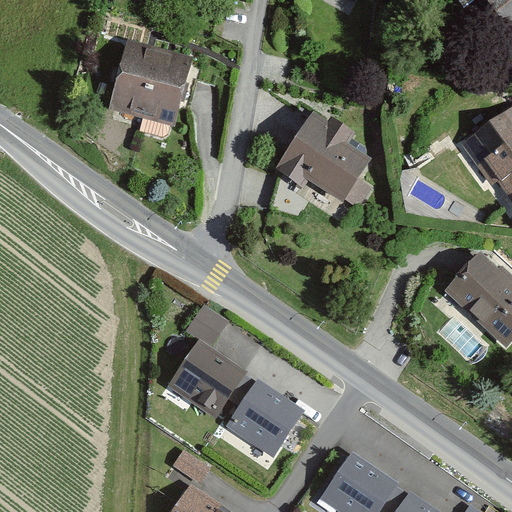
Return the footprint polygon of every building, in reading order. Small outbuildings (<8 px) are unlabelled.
[(511,0),(483,0),(511,36),(511,0)] [(128,46),(110,112),(144,121),(162,55),(128,46)] [(162,55),(144,121),(178,130),(196,64),(162,55)] [(511,110),(464,147),(511,211),(511,110)] [(314,114),(278,172),(308,191),(312,185),(347,206),(373,164),(350,150),(356,140),(314,114)] [(511,284),(480,254),(444,290),(505,349),(511,341),(511,284)] [(219,421),(252,376),(201,339),(168,385),(219,421)] [(278,460),(309,412),(261,381),(229,429),(278,460)] [(201,483),(211,466),(183,448),(172,465),(201,483)] [(339,511),(385,511),(403,486),(354,454),(323,501),(339,511)] [(225,511),(192,488),(174,511),(225,511)] [(441,511),(411,491),(396,511),(441,511)]
